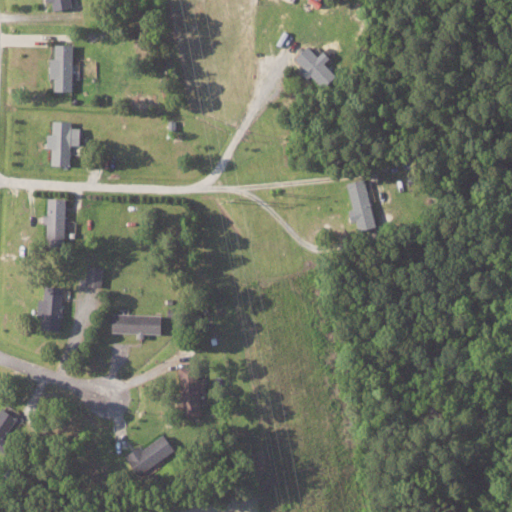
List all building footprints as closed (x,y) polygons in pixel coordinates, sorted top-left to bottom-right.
[(74,7),(72,0),(49,0),(50,0),(56,0),(57,8),(74,7)] [(75,90),(77,43),(56,43),(55,77),(58,77),(58,90),(75,90)] [(329,57),(321,50),(317,54),(305,43),(291,58),(301,67),(297,71),(306,79),(309,76),(318,85),(332,70),(324,62),(329,57)] [(74,164),(74,144),(85,144),(85,126),(76,126),(76,120),(56,119),(56,132),(51,132),(51,147),(56,147),(56,164),(74,164)] [(370,227),(365,178),(346,180),(351,229),(370,227)] [(70,197),(51,197),(49,241),(69,241),(70,197)] [(89,284),(105,285),(107,266),(91,264),(89,284)] [(66,286),(48,284),(47,299),(44,299),(43,329),(64,330),(66,286)] [(142,332),(142,334),(167,334),(167,314),(114,313),(114,331),(142,332)] [(181,367),(182,382),(190,382),(191,415),(207,415),(206,378),(202,378),(201,366),(181,367)] [(7,438),(19,415),(5,407),(1,414),(0,413),(0,447),(11,452),(16,443),(7,438)] [(132,458),(145,475),(179,447),(166,430),(132,458)]
